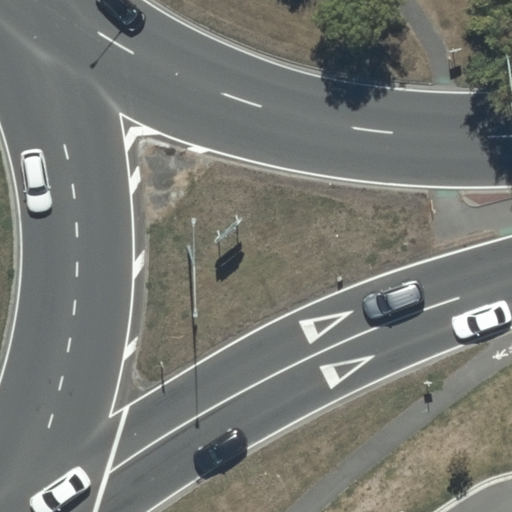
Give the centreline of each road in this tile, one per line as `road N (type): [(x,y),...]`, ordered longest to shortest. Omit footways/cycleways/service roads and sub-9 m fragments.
road 1 (primary): [(13,3),(63,136),(82,258),(65,385),(14,511)]
road 2 (primary): [(13,3),(260,106),(379,133),(511,137)]
road 3 (primary): [(511,284),(267,381),(54,511)]
